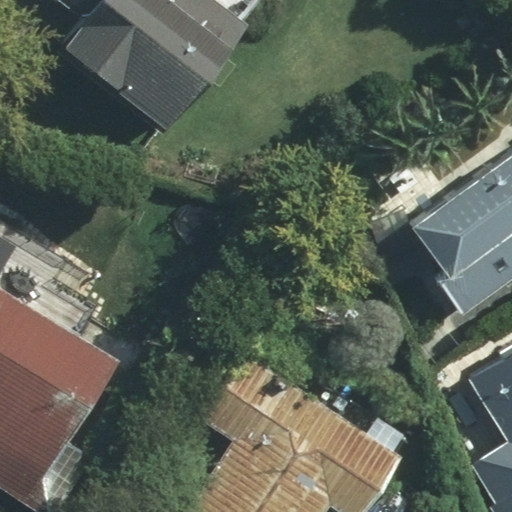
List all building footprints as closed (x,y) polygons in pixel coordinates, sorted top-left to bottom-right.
[(76,0),(94,14),(81,31),(184,111),(258,17),(237,0),(76,0)] [(511,269),(511,147),(422,197),(473,291),(511,269)] [(0,186),(0,239),(42,265),(65,228),(0,186)] [(0,480),(53,511),(62,511),(103,444),(77,429),(126,347),(0,272),(0,480)] [(413,445),(257,341),(215,404),(244,424),(185,511),(329,511),(345,489),(372,507),(413,445)] [(511,353),(480,374),(511,423),(511,353)]
